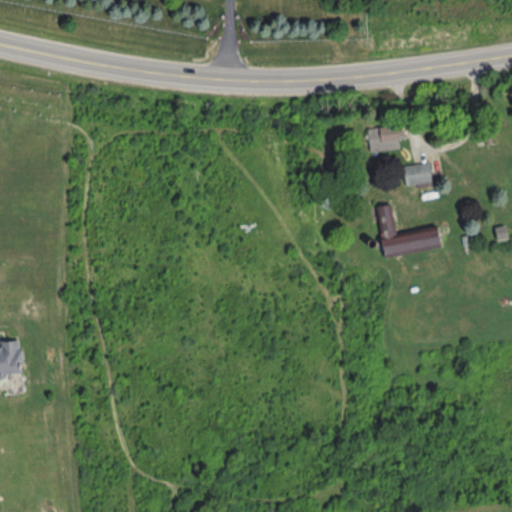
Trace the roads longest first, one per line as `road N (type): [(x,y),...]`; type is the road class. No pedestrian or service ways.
road 1 (secondary): [(232,76),(368,74),(511,53)]
road 2 (secondary): [(0,37),(140,67),(232,76)]
